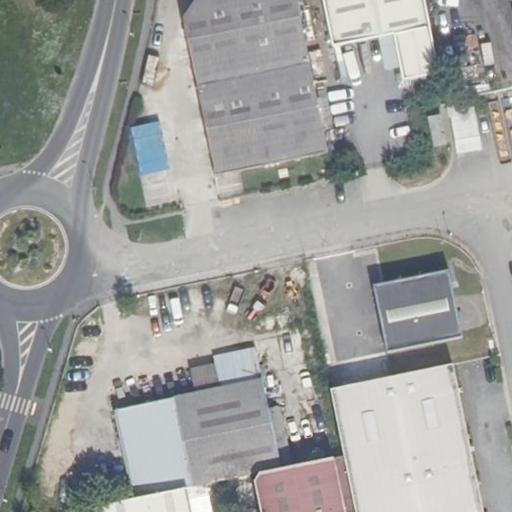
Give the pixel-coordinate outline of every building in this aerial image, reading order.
[(324,159),(292,0),(196,0),(180,23),(211,181),(324,159)] [(424,0),(324,0),(334,46),(396,33),(406,79),(439,73),(424,0)] [(476,102),(450,107),(459,155),(485,150),(476,102)] [(447,143),(442,114),(428,117),(433,146),(447,143)] [(132,128),(145,175),(173,168),(161,121),(132,128)] [(461,335),(449,271),(376,285),(388,349),(461,335)] [(261,371),(254,342),(215,350),(222,380),(261,371)] [(289,369),(293,391),(311,388),(308,366),(289,369)] [(483,511),(453,366),(330,390),(342,450),(355,511),(483,511)] [(280,463),(261,371),(222,380),(113,403),(133,492),(184,482),(253,468),(280,463)] [(355,511),(342,450),(280,463),(253,468),(261,511),(355,511)] [(189,511),(184,482),(133,492),(95,499),(97,511),(189,511)] [(197,511),(214,511),(211,485),(194,488),(197,511)]
